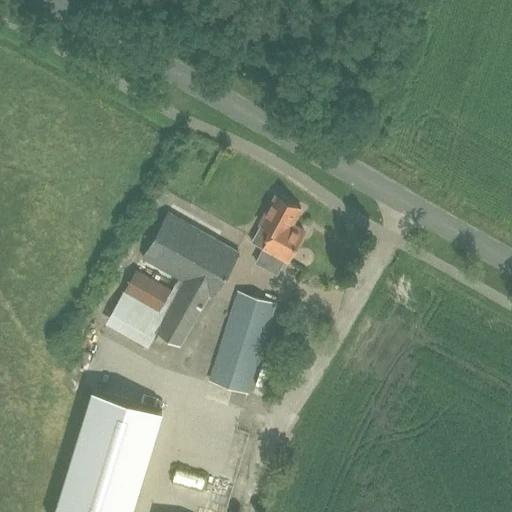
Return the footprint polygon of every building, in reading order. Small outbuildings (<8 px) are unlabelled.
[(302,208),(277,195),(252,241),(261,246),(254,260),(276,271),(283,258),(288,261),(305,231),(293,225),(302,208)] [(185,280),(156,329),(180,343),(209,294),(213,296),(239,251),(169,212),(143,257),(185,280)] [(135,268),(105,322),(147,345),(165,313),(158,309),(170,288),(135,268)] [(239,291),(211,380),(247,391),(275,302),(239,291)] [(54,511),(129,511),(161,409),(93,388),(54,511)] [(243,465),(248,446),(239,443),(244,426),(186,408),(173,451),(207,462),(209,454),(243,465)]
